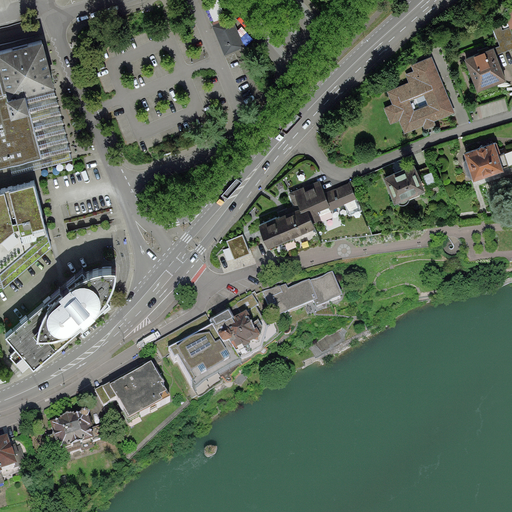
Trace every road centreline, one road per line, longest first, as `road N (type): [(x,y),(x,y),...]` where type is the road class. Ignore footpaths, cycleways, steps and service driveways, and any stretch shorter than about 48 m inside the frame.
road 1 (residential): [(215,281),(192,316),(67,394),(0,424)]
road 2 (residential): [(294,128),(324,161),(343,169),(511,101)]
road 3 (residential): [(45,0),(135,222)]
road 4 (primary): [(0,400),(107,336),(176,263)]
road 5 (primary): [(294,128),(424,0)]
